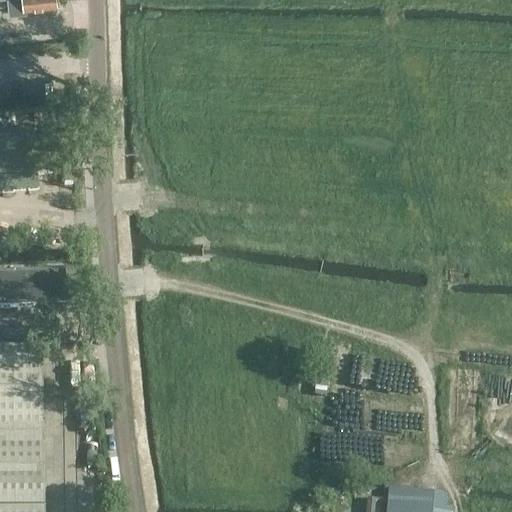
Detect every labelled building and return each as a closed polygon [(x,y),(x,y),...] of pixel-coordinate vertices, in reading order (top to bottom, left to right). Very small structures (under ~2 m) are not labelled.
[(6,0),(8,12),(17,11),(17,8),(57,4),(57,2),(56,0),(6,0)] [(34,141),(0,144),(0,194),(39,190),(37,175),(62,174),(63,185),(75,184),(72,139),(34,141)] [(0,309),(65,307),(63,273),(0,276),(0,309)] [(0,437),(42,438),(42,347),(0,348),(0,437)] [(325,386),(316,385),(315,396),(324,397),(325,386)] [(42,438),(0,437),(0,510),(44,510),(42,438)] [(391,492),(389,511),(450,511),(451,511),(443,511),(445,498),(391,492)] [(366,500),(365,511),(374,511),(375,502),(366,500)] [(333,511),(341,511),(352,508),(349,501),(332,508),(333,511)]
